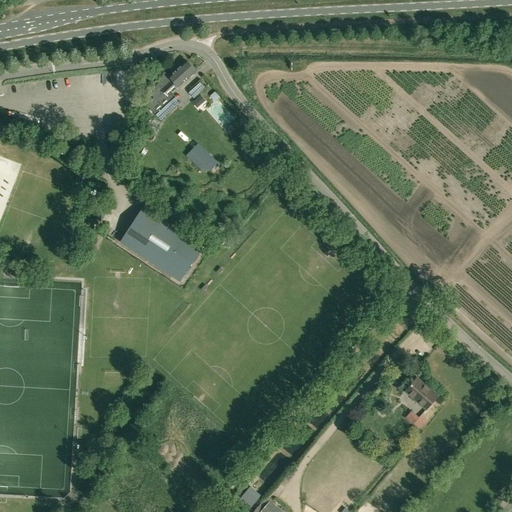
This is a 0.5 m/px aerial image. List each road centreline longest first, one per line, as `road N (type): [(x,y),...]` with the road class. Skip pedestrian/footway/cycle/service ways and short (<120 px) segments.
road 1 (unclassified): [(511,382),(434,314),(271,136),(206,52),(177,45),(0,75)]
road 2 (primary): [(0,48),(156,24),(511,0)]
road 3 (primary): [(194,0),(0,29)]
